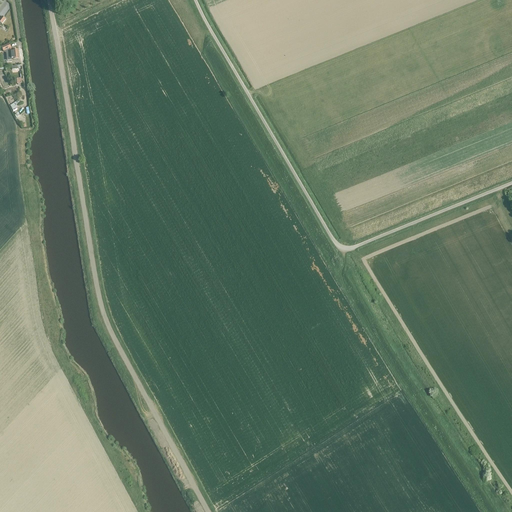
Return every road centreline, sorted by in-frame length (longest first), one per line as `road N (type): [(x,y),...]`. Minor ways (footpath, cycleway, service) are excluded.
road 1 (track): [(207,511),(106,321),(49,0)]
road 2 (unclassified): [(511,183),(341,248),(194,0)]
